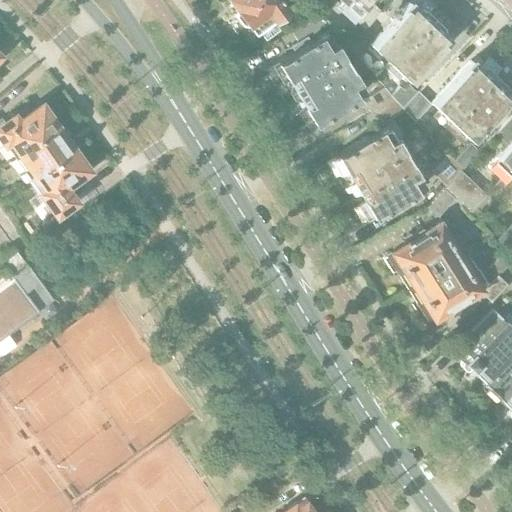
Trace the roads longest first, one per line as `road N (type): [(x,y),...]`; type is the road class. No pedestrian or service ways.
road 1 (secondary): [(436,511),(164,98)]
road 2 (secondary): [(81,0),(164,98)]
